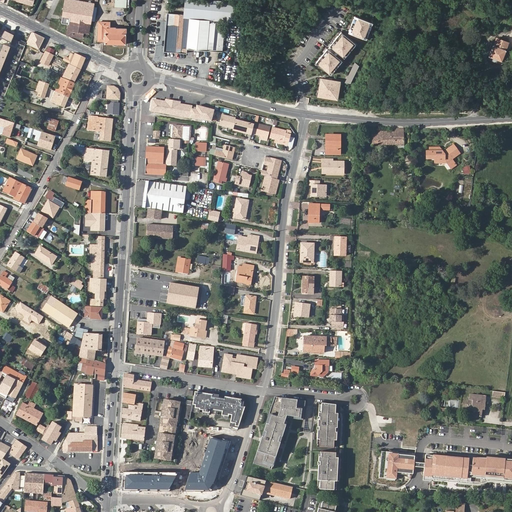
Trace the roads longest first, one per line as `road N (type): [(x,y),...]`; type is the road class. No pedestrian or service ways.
road 1 (residential): [(306,114),(287,193),(281,294),(263,389)]
road 2 (secondary): [(306,114),(397,122),(511,117)]
road 3 (secondary): [(127,194),(115,365)]
road 4 (secondary): [(151,76),(306,114)]
road 5 (secondary): [(115,365),(107,499)]
road 6 (residential): [(263,389),(217,506)]
road 7 (residential): [(51,167),(106,60)]
